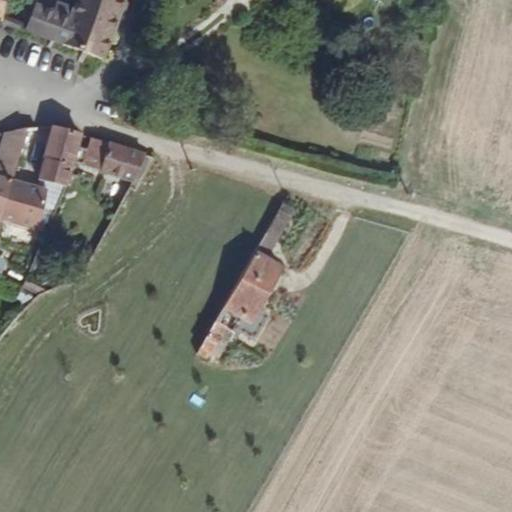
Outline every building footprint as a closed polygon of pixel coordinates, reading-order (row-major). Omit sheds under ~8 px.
[(76,0),(71,14),(29,3),(22,32),(102,53),(119,0),(76,0)] [(36,149),(46,129),(27,132),(20,148),(27,151),(36,149)] [(0,197),(9,176),(20,148),(27,132),(4,134),(5,145),(0,157),(0,197)] [(76,146),(79,137),(53,135),(48,147),(47,156),(38,181),(59,188),(70,162),(76,146)] [(133,180),(146,156),(104,139),(93,139),(88,151),(76,146),(70,162),(84,169),(112,177),(133,180)] [(0,215),(37,225),(50,190),(9,176),(0,197),(0,215)] [(268,257),(296,210),(285,205),(248,268),(272,283),(282,266),(268,257)] [(259,305),(272,283),(248,268),(228,302),(245,312),(252,317),(259,305)] [(261,336),(274,314),(267,310),(259,305),(252,317),(246,327),(254,333),(261,336)] [(246,327),(252,317),(245,312),(238,323),(246,327)] [(216,357),(229,334),(216,326),(203,349),(216,357)]
